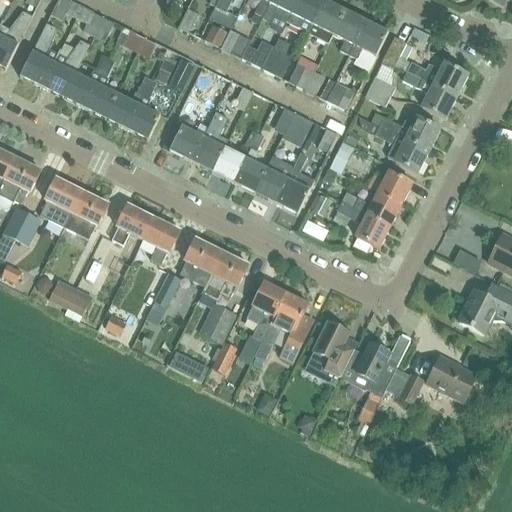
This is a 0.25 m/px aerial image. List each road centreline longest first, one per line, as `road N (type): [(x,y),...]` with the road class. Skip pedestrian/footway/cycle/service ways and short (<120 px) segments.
road 1 (residential): [(397,296),(373,303),(0,110)]
road 2 (residential): [(397,296),(511,70)]
road 3 (residential): [(511,59),(393,0)]
